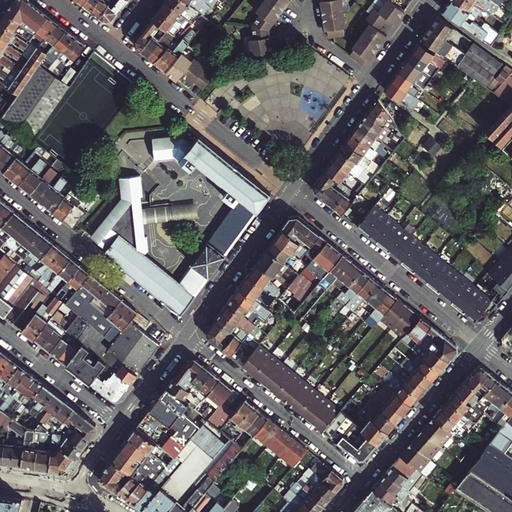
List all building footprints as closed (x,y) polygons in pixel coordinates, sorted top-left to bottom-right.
[(36,33),(38,30),(50,15),(44,10),(39,6),(31,0),(13,0),(6,10),(12,15),(22,21),(21,23),(29,29),(36,33)] [(98,2),(99,0),(86,0),(83,4),(87,7),(91,10),(98,2)] [(95,13),(99,16),(112,0),(111,0),(99,0),(98,2),(91,10),(95,13)] [(112,20),(121,9),(128,0),(118,0),(116,3),(112,0),(99,16),(104,21),(112,20)] [(194,21),(188,16),(167,0),(166,0),(164,3),(160,8),(168,15),(181,26),(186,30),(194,21)] [(201,13),(190,3),(185,0),(167,0),(188,16),(194,21),(201,13)] [(207,3),(203,0),(185,0),(190,3),(201,13),(204,16),(212,7),(211,6),(207,3)] [(252,24),(254,38),(249,39),(251,54),(272,51),(271,42),(269,29),(277,18),(287,4),(290,0),(320,0),(321,0),(322,6),(324,23),(325,30),(328,30),(329,37),(345,34),(344,27),(346,27),(341,0),(263,0),(256,10),(260,13),(252,24)] [(352,46),(354,48),(350,54),(363,63),(367,57),(369,59),(373,53),(382,41),(387,34),(379,28),(387,17),(395,23),(399,17),(404,11),(389,0),(385,0),(378,10),(374,7),(366,19),(370,22),(352,46)] [(473,21),(476,16),(454,0),(449,0),(443,10),(483,39),(488,32),(473,21)] [(489,21),(493,15),(473,0),(472,0),(454,0),(476,16),(479,12),(481,16),(489,21)] [(486,4),(488,0),(472,0),(473,0),(493,15),(498,20),(501,16),(496,12),(497,10),(489,4),(486,4)] [(186,30),(181,26),(168,15),(160,8),(153,17),(161,24),(166,28),(168,30),(179,39),(186,30)] [(24,36),(29,29),(21,23),(22,21),(12,15),(6,10),(0,19),(11,26),(17,31),(24,36)] [(38,30),(46,36),(58,22),(55,19),(50,15),(38,30)] [(447,57),(455,45),(463,35),(438,16),(422,38),(447,57)] [(148,41),(158,29),(161,24),(153,17),(143,29),(136,38),(137,46),(141,49),(148,41)] [(29,43),(15,33),(17,31),(11,26),(0,19),(0,33),(4,37),(10,41),(24,51),(29,43)] [(46,36),(55,43),(67,29),(62,25),(58,22),(46,36)] [(24,36),(31,40),(36,33),(29,29),(24,36)] [(63,50),(69,43),(75,35),(70,31),(67,29),(55,43),(63,50)] [(148,55),(156,45),(165,34),(158,29),(148,41),(141,49),(148,55)] [(155,60),(170,47),(175,42),(179,39),(168,30),(166,32),(165,34),(156,45),(148,55),(150,57),(155,60)] [(167,70),(177,56),(182,51),(184,49),(191,40),(194,36),(188,32),(174,50),(170,47),(155,60),(160,65),(166,70),(167,70)] [(22,54),(8,43),(10,41),(4,37),(0,33),(0,47),(5,51),(18,60),(22,54)] [(60,77),(69,66),(82,50),(86,44),(80,39),(75,35),(69,43),(63,50),(57,57),(61,60),(52,71),(60,77)] [(438,68),(447,57),(422,38),(414,49),(438,68)] [(41,62),(48,52),(39,46),(31,41),(29,43),(24,51),(22,54),(29,59),(28,60),(38,66),(41,62)] [(192,59),(194,57),(184,49),(182,51),(192,59)] [(432,77),(438,68),(414,49),(407,58),(432,77)] [(467,72),(485,87),(502,65),(483,50),(467,72)] [(13,62),(14,61),(3,54),(0,51),(0,61),(11,69),(12,69),(14,65),(12,64),(13,62)] [(182,51),(177,56),(167,70),(172,74),(177,79),(181,74),(190,81),(193,83),(194,81),(202,88),(213,75),(204,68),(206,66),(194,57),(192,59),(182,51)] [(407,58),(399,69),(424,88),(426,85),(432,77),(407,58)] [(19,73),(28,80),(38,66),(28,60),(19,73)] [(33,139),(71,84),(65,81),(60,77),(52,71),(41,62),(38,66),(28,80),(19,94),(13,102),(8,109),(3,116),(4,118),(10,122),(13,125),(17,127),(23,132),(33,139)] [(9,72),(8,71),(0,65),(0,75),(5,79),(6,77),(9,72)] [(415,96),(416,94),(420,89),(423,91),(424,89),(424,88),(399,69),(392,78),(415,96)] [(19,94),(28,80),(19,73),(19,74),(16,72),(15,74),(11,71),(9,72),(6,77),(5,79),(3,82),(19,94)] [(414,97),(415,96),(392,78),(385,88),(408,105),(414,97)] [(0,103),(8,109),(13,102),(0,91),(0,103)] [(397,125),(393,117),(386,107),(379,96),(372,106),(376,109),(385,116),(387,117),(392,124),(396,127),(397,125)] [(408,105),(414,110),(421,102),(414,97),(408,105)] [(511,105),(486,133),(511,155),(511,105)] [(388,129),(392,124),(387,117),(385,116),(376,109),(372,106),(367,113),(383,124),(388,129)] [(403,140),(393,132),(388,129),(383,124),(367,113),(358,125),(376,138),(381,131),(399,144),(403,140)] [(0,123),(5,128),(10,122),(4,118),(0,123)] [(0,140),(0,141),(8,131),(13,125),(10,122),(5,128),(3,130),(2,129),(0,130),(0,140)] [(379,145),(381,142),(376,138),(358,125),(352,133),(379,153),(383,148),(379,145)] [(380,154),(379,153),(352,133),(346,141),(366,156),(369,153),(377,158),(377,157),(380,154)] [(174,136),(153,138),(155,159),(177,158),(191,170),(197,163),(230,190),(224,197),(235,206),(209,240),(192,262),(210,276),(230,250),(271,193),(254,179),(200,136),(198,138),(197,136),(191,144),(183,138),(175,138),(174,136)] [(0,140),(0,158),(9,148),(0,141),(0,140)] [(374,162),(366,156),(346,141),(340,149),(374,175),(380,167),(374,162)] [(0,166),(4,170),(17,155),(24,147),(19,143),(12,151),(9,148),(0,158),(0,166)] [(4,170),(19,183),(38,160),(43,154),(46,150),(41,146),(37,149),(35,148),(25,161),(17,155),(4,170)] [(374,175),(340,149),(333,159),(366,185),(374,175)] [(377,159),(377,158),(369,153),(366,156),(374,162),(377,159)] [(31,192),(44,176),(39,172),(49,159),(48,157),(43,154),(38,160),(19,183),(31,192)] [(384,162),(387,159),(380,154),(377,157),(384,162)] [(366,185),(333,159),(325,169),(340,180),(344,184),(349,187),(353,190),(358,194),(366,185)] [(43,202),(56,186),(50,181),(61,168),(55,163),(44,176),(31,192),(43,202)] [(315,191),(325,199),(340,180),(325,169),(315,184),(315,191)] [(43,202),(54,211),(73,185),(69,182),(71,180),(65,175),(56,186),(43,202)] [(108,250),(105,253),(182,315),(210,276),(192,262),(178,281),(145,253),(149,249),(147,237),(144,225),(142,209),(141,196),(144,196),(141,175),(120,178),(123,198),(93,237),(108,250)] [(329,202),(333,206),(343,194),(339,190),(344,184),(340,180),(325,199),(329,202)] [(63,219),(68,212),(75,203),(81,196),(78,194),(80,191),(73,185),(54,211),(63,219)] [(337,209),(342,213),(358,194),(353,190),(348,197),(343,194),(333,206),(337,209)] [(144,225),(199,217),(196,202),(142,209),(144,225)] [(0,228),(15,210),(6,203),(0,210),(0,228)] [(63,219),(74,228),(87,212),(75,203),(68,212),(63,219)] [(375,205),(358,226),(364,231),(370,236),(370,235),(394,254),(396,256),(418,274),(421,276),(442,293),(446,295),(469,314),(467,315),(475,322),(479,316),(483,320),(495,306),(500,301),(504,296),(498,291),(492,299),(375,205)] [(8,239),(25,218),(15,210),(0,228),(0,232),(2,234),(0,237),(0,242),(3,245),(8,239)] [(283,227),(309,248),(320,234),(307,223),(298,216),(291,217),(283,227)] [(18,247),(35,226),(25,218),(8,239),(18,247)] [(24,259),(32,250),(45,234),(35,226),(18,247),(23,251),(18,258),(20,259),(22,257),(24,259)] [(301,258),(309,248),(283,227),(275,237),(300,257),(301,258)] [(42,258),(54,242),(45,234),(32,250),(42,258)] [(314,257),(328,240),(320,234),(309,248),(301,258),(304,260),(308,264),(314,257)] [(298,259),(300,257),(275,237),(268,247),(285,261),(300,273),(308,264),(304,260),(302,263),(298,259)] [(325,275),(344,253),(338,249),(336,247),(328,240),(314,257),(316,258),(309,267),(310,268),(314,271),(313,273),(312,273),(287,303),(295,310),(315,286),(325,275)] [(46,272),(63,250),(54,242),(42,258),(38,262),(41,266),(38,268),(36,270),(39,272),(37,274),(41,278),(46,272)] [(257,262),(274,275),(285,261),(268,247),(257,262)] [(60,272),(72,257),(63,250),(46,272),(41,278),(45,280),(46,278),(49,280),(51,278),(54,268),(60,272)] [(511,257),(505,252),(500,258),(498,260),(510,270),(511,272),(511,257)] [(0,281),(12,266),(15,262),(10,257),(5,253),(0,260),(0,281)] [(339,275),(352,260),(348,256),(344,253),(325,275),(333,282),(334,282),(336,279),(334,278),(337,274),(339,275)] [(69,280),(71,277),(81,264),(72,257),(60,272),(47,287),(52,292),(58,283),(64,276),(69,280)] [(283,300),(303,277),(310,268),(309,267),(316,258),(314,257),(308,264),(300,273),(296,278),(290,285),(282,294),(279,297),(283,300)] [(339,275),(347,281),(360,266),(356,263),(352,260),(339,275)] [(510,285),(511,283),(511,272),(510,270),(498,260),(491,268),(510,285)] [(0,310),(6,315),(35,278),(29,273),(15,262),(12,266),(0,281),(0,310)] [(275,285),(280,280),(274,275),(257,262),(249,274),(270,291),(278,298),(279,297),(282,294),(279,292),(281,289),(275,285)] [(79,288),(80,287),(91,273),(81,264),(71,277),(69,280),(63,287),(61,290),(64,292),(62,294),(64,296),(69,290),(71,292),(76,286),(79,288)] [(347,281),(349,283),(362,268),(360,266),(347,281)] [(352,298),(371,275),(367,272),(362,268),(349,283),(354,287),(348,294),(352,298)] [(491,268),(488,272),(499,281),(494,287),(498,291),(504,296),(510,289),(509,287),(510,285),(491,268)] [(95,293),(96,294),(105,284),(91,273),(80,287),(88,294),(92,297),(95,293)] [(266,296),(270,291),(249,274),(241,284),(257,296),(260,291),(266,296)] [(343,286),(347,281),(339,275),(336,279),(339,282),(341,284),(343,286)] [(360,304),(366,297),(379,282),(375,279),(371,275),(352,298),(360,304)] [(58,283),(63,287),(69,280),(64,276),(58,283)] [(23,328),(40,307),(52,292),(47,287),(38,281),(35,278),(6,315),(23,328)] [(366,297),(369,299),(381,284),(379,282),(366,297)] [(96,294),(100,297),(108,287),(105,284),(96,294)] [(255,298),(257,296),(241,284),(239,286),(255,298)] [(369,299),(377,306),(390,291),(385,287),(381,284),(369,299)] [(258,306),(252,301),(255,298),(239,286),(234,294),(249,306),(262,317),(266,312),(260,307),(261,306),(259,304),(258,306)] [(66,303),(74,310),(88,294),(80,287),(79,288),(74,294),(66,303)] [(100,297),(114,309),(123,299),(108,287),(100,297)] [(263,301),(266,296),(260,291),(257,296),(263,301)] [(270,307),(278,298),(270,291),(266,296),(263,301),(270,307)] [(379,319),(380,318),(398,297),(394,294),(390,291),(377,306),(373,310),(370,308),(368,310),(379,319)] [(83,316),(96,301),(92,297),(88,294),(74,310),(79,314),(83,316)] [(246,309),(249,306),(234,294),(228,302),(241,313),(248,318),(251,313),(246,309)] [(111,313),(114,309),(100,297),(97,301),(103,306),(111,313)] [(380,318),(392,327),(410,307),(398,297),(380,318)] [(105,335),(130,304),(123,299),(114,309),(111,313),(98,329),(105,335)] [(90,323),(103,306),(97,301),(96,301),(83,316),(90,323)] [(242,326),(248,318),(241,313),(228,302),(222,310),(224,312),(236,322),(242,326)] [(126,325),(131,319),(138,311),(130,304),(105,335),(113,341),(118,335),(126,325)] [(98,329),(111,313),(103,306),(90,323),(98,329)] [(35,338),(52,316),(40,307),(23,328),(35,338)] [(404,337),(411,329),(421,316),(410,307),(392,327),(404,337)] [(216,318),(230,330),(236,322),(224,312),(222,310),(216,318)] [(129,354),(122,348),(113,341),(105,335),(98,329),(90,323),(83,316),(79,314),(71,324),(68,329),(67,329),(70,331),(76,336),(81,340),(84,342),(83,344),(89,348),(90,349),(100,357),(106,362),(112,354),(138,374),(144,366),(137,360),(129,354)] [(46,341),(60,322),(57,320),(52,316),(35,338),(44,344),(46,341)] [(411,329),(421,338),(432,325),(427,321),(421,316),(411,329)] [(68,329),(71,324),(64,318),(60,322),(68,329)] [(228,343),(224,339),(230,330),(216,318),(211,325),(207,330),(208,336),(223,348),(228,343)] [(242,326),(249,332),(256,325),(248,318),(242,326)] [(137,334),(141,328),(131,319),(126,325),(134,332),(137,334)] [(51,350),(53,348),(67,329),(68,329),(60,322),(46,341),(44,344),(51,350)] [(230,330),(235,334),(242,326),(236,322),(230,330)] [(113,341),(122,348),(134,332),(126,325),(118,335),(113,341)] [(458,351),(458,346),(446,337),(432,325),(421,338),(449,361),(455,355),(458,351)] [(504,345),(511,351),(511,325),(508,331),(503,337),(504,345)] [(223,348),(231,355),(248,334),(249,332),(242,326),(235,334),(228,343),(223,348)] [(146,342),(151,336),(141,328),(137,334),(142,339),(146,342)] [(51,350),(59,357),(70,343),(66,340),(70,335),(69,334),(70,331),(67,329),(53,348),(51,350)] [(129,354),(139,343),(142,339),(137,334),(134,332),(122,348),(129,354)] [(78,341),(79,342),(81,340),(76,336),(70,343),(74,346),(78,341)] [(155,350),(160,344),(151,336),(146,342),(149,345),(155,350)] [(446,365),(449,361),(421,338),(417,343),(419,345),(424,349),(429,349),(423,356),(441,371),(446,365)] [(129,354),(137,360),(149,345),(146,342),(142,339),(139,343),(129,354)] [(59,357),(68,363),(79,350),(83,344),(84,342),(81,340),(79,342),(78,341),(74,346),(70,343),(59,357)] [(244,365),(254,374),(271,353),(262,345),(260,343),(244,365)] [(92,382),(106,363),(106,362),(100,357),(95,363),(93,361),(93,358),(90,357),(87,357),(85,355),(90,349),(89,348),(83,344),(79,350),(68,363),(92,382)] [(149,358),(155,350),(149,345),(137,360),(144,366),(149,358)] [(0,372),(12,357),(3,351),(0,354),(0,372)] [(254,374),(265,383),(283,362),(271,353),(254,374)] [(120,398),(138,374),(112,354),(106,362),(106,363),(92,382),(102,390),(113,399),(120,398)] [(437,374),(441,371),(423,356),(420,354),(413,361),(434,379),(437,374)] [(0,390),(20,364),(12,357),(0,372),(0,390)] [(190,383),(192,380),(204,365),(196,358),(188,359),(175,377),(182,383),(185,379),(190,383)] [(432,381),(434,379),(413,361),(412,363),(409,361),(408,363),(410,365),(406,369),(412,374),(427,387),(432,381)] [(265,383),(277,392),(294,371),(283,362),(265,383)] [(6,399),(28,370),(20,364),(0,390),(0,397),(4,401),(6,399)] [(200,387),(212,371),(204,365),(192,380),(200,387)] [(485,385),(482,382),(490,373),(482,366),(477,366),(472,373),(466,379),(480,391),(485,385)] [(16,402),(37,377),(28,370),(6,399),(4,401),(0,406),(0,408),(3,411),(13,399),(16,402)] [(200,387),(208,394),(221,378),(212,371),(200,387)] [(277,392),(288,401),(306,380),(294,371),(277,392)] [(422,392),(425,389),(410,376),(405,372),(403,374),(400,377),(397,375),(396,377),(398,379),(402,383),(419,396),(422,392)] [(480,391),(484,394),(497,378),(494,376),(490,373),(482,382),(485,385),(480,391)] [(426,388),(427,387),(412,374),(411,375),(410,376),(425,389),(426,388)] [(27,407),(34,397),(45,384),(37,377),(16,402),(25,409),(27,407)] [(188,402),(194,394),(193,392),(186,387),(182,383),(175,377),(168,386),(188,402)] [(233,388),(221,378),(208,394),(220,403),(233,388)] [(416,399),(419,396),(402,383),(398,379),(397,380),(395,378),(393,380),(396,382),(391,388),(412,405),(416,399)] [(488,397),(493,401),(502,390),(506,385),(502,382),(497,378),(484,394),(478,401),(473,406),(480,412),(482,414),(484,412),(481,409),(486,402),(485,402),(488,397)] [(478,401),(484,394),(480,391),(466,379),(461,385),(456,392),(467,401),(471,395),(478,401)] [(288,401),(300,410),(317,390),(306,380),(288,401)] [(36,414),(54,391),(45,384),(34,397),(39,401),(31,411),(36,414)] [(384,398),(391,390),(389,388),(390,387),(389,385),(387,384),(378,394),(382,396),(384,398)] [(497,404),(500,407),(509,397),(511,393),(511,389),(510,388),(506,385),(502,390),(493,401),(484,412),(491,418),(493,416),(491,414),(494,409),(497,404)] [(183,407),(188,402),(168,386),(161,395),(185,415),(188,411),(183,407)] [(409,408),(412,405),(391,388),(390,387),(389,388),(391,390),(384,398),(388,402),(390,399),(405,412),(409,408)] [(311,420),(329,399),(317,390),(300,410),(311,420)] [(46,422),(64,399),(54,391),(36,414),(46,422)] [(466,410),(471,404),(467,401),(456,392),(452,396),(449,400),(457,407),(464,413),(473,420),(476,422),(482,414),(480,412),(476,417),(471,412),(470,413),(466,410)] [(500,407),(503,409),(511,397),(511,393),(509,397),(500,407)] [(174,429),(185,415),(161,395),(150,410),(174,429)] [(382,408),(388,402),(384,398),(382,396),(377,395),(373,400),(382,408)] [(27,407),(31,411),(39,401),(34,397),(27,407)] [(493,420),(502,427),(511,413),(511,397),(503,409),(506,412),(499,420),(495,417),(493,420)] [(236,419),(239,422),(254,405),(246,398),(231,416),(236,419)] [(63,421),(64,420),(75,407),(64,399),(46,422),(51,426),(53,423),(58,427),(63,421)] [(311,420),(324,430),(341,410),(329,399),(311,420)] [(403,414),(405,412),(390,399),(388,402),(403,414)] [(364,410),(374,418),(382,408),(373,400),(364,410)] [(463,421),(459,418),(464,413),(457,407),(449,400),(446,404),(442,408),(457,421),(463,425),(469,430),(476,422),(473,420),(470,425),(464,420),(463,421)] [(401,417),(403,414),(388,402),(382,408),(397,421),(401,417)] [(204,415),(207,418),(217,406),(214,403),(204,415)] [(220,429),(224,424),(231,416),(218,405),(217,406),(207,418),(220,429)] [(246,428),(261,410),(254,405),(239,422),(246,428)] [(71,425),(74,427),(84,414),(75,407),(64,420),(69,423),(71,421),(73,422),(71,425)] [(0,462),(4,463),(6,444),(0,443),(0,424),(8,431),(8,428),(9,429),(12,424),(15,420),(3,411),(0,408),(0,462)] [(393,426),(397,421),(382,408),(374,418),(389,431),(393,426)] [(457,426),(454,425),(457,421),(442,408),(438,411),(434,417),(453,433),(461,439),(469,430),(463,425),(460,429),(457,426)] [(384,436),(389,431),(374,418),(364,410),(363,409),(358,414),(369,423),(364,430),(379,443),(384,436)] [(254,434),(269,417),(261,410),(246,428),(254,434)] [(338,442),(344,435),(355,422),(341,410),(324,430),(338,442)] [(511,456),(506,453),(511,444),(511,413),(502,427),(470,469),(511,497),(511,456)] [(90,439),(97,429),(97,424),(84,414),(74,427),(79,431),(80,429),(85,433),(84,435),(90,439)] [(254,434),(267,444),(281,427),(269,417),(254,434)] [(449,438),(453,433),(434,417),(429,422),(449,438)] [(22,466),(27,429),(22,425),(15,420),(12,424),(9,429),(17,432),(16,438),(7,437),(6,444),(4,463),(22,466)] [(46,431),(48,429),(38,422),(33,430),(41,431),(46,431)] [(236,427),(243,433),(246,428),(239,422),(236,427)] [(443,445),(449,438),(429,422),(428,424),(424,428),(443,445)] [(59,433),(62,430),(58,427),(53,423),(51,426),(48,429),(46,431),(54,432),(59,433)] [(84,435),(85,433),(80,429),(79,431),(74,427),(71,425),(70,424),(64,432),(84,447),(90,439),(84,435)] [(220,429),(226,433),(229,429),(224,424),(220,429)] [(267,444),(273,450),(288,433),(281,427),(267,444)] [(152,450),(158,443),(137,428),(130,437),(150,452),(152,450)] [(236,441),(243,447),(254,434),(246,428),(243,433),(239,437),(236,441)] [(442,446),(443,445),(424,428),(423,430),(442,446)] [(31,467),(35,468),(39,443),(40,436),(41,431),(33,430),(27,429),(22,466),(31,467)] [(77,457),(84,447),(64,432),(62,430),(59,433),(54,432),(53,441),(60,446),(77,457)] [(370,453),(379,443),(364,430),(353,442),(344,435),(338,442),(360,460),(365,459),(370,453)] [(438,451),(442,446),(423,430),(418,435),(413,441),(429,453),(430,452),(433,448),(438,451)] [(35,468),(49,470),(52,452),(53,441),(54,432),(46,431),(41,431),(40,436),(47,437),(46,444),(39,443),(35,468)] [(236,441),(239,437),(232,431),(228,435),(231,438),(236,441)] [(273,450),(280,455),(294,437),(288,433),(273,450)] [(140,463),(150,452),(130,437),(121,448),(140,463)] [(292,465),(307,448),(294,437),(280,455),(292,465)] [(216,479),(243,447),(236,441),(231,438),(213,459),(177,499),(183,504),(210,475),(216,479)] [(151,511),(166,511),(177,499),(213,459),(190,439),(168,465),(163,471),(166,474),(170,477),(167,481),(144,507),(151,511)] [(433,457),(430,455),(432,453),(430,452),(429,453),(413,441),(412,442),(431,459),(433,457)] [(427,463),(431,459),(412,442),(408,447),(427,463)] [(60,472),(68,469),(77,457),(60,446),(56,452),(52,452),(49,470),(60,472)] [(422,468),(427,463),(408,447),(405,450),(403,453),(422,468)] [(140,463),(121,448),(112,460),(131,474),(140,463)] [(126,496),(160,457),(152,450),(150,452),(140,463),(131,474),(117,491),(126,496)] [(420,471),(422,468),(403,453),(401,455),(409,462),(420,471)] [(419,477),(422,473),(420,471),(409,462),(401,455),(395,461),(393,464),(408,476),(415,482),(419,477)] [(136,502),(155,480),(163,471),(168,465),(160,457),(126,496),(136,502)] [(323,479),(332,469),(319,457),(310,468),(316,473),(323,479)] [(102,482),(117,491),(131,474),(112,460),(100,475),(102,482)] [(408,490),(415,482),(408,476),(393,464),(386,472),(396,480),(402,485),(405,481),(407,483),(406,485),(408,486),(406,488),(408,490)] [(342,485),(344,482),(343,477),(332,469),(323,479),(337,491),(342,485)] [(511,511),(511,497),(470,469),(469,470),(456,487),(494,511),(511,511)] [(155,480),(158,483),(166,474),(163,471),(155,480)] [(408,490),(406,488),(402,485),(396,480),(386,472),(385,474),(379,480),(395,493),(398,490),(400,492),(399,493),(402,495),(404,493),(406,494),(408,490)] [(319,484),(323,479),(316,473),(312,478),(319,484)] [(144,507),(167,481),(170,477),(166,474),(158,483),(155,480),(136,502),(144,507)] [(187,511),(205,491),(216,479),(210,475),(183,504),(177,499),(166,511),(187,511)] [(335,494),(337,491),(323,479),(319,484),(312,478),(309,481),(330,499),(335,494)] [(396,500),(399,496),(395,493),(379,480),(376,484),(373,488),(393,504),(402,511),(405,511),(409,507),(399,500),(396,500)] [(289,489),(297,495),(303,488),(296,481),(289,489)] [(330,499),(309,481),(303,488),(325,506),(329,501),(330,499)] [(325,506),(303,488),(297,495),(304,501),(317,511),(319,511),(323,508),(325,506)] [(385,511),(387,511),(393,504),(373,488),(367,494),(364,498),(352,511),(385,511)] [(195,511),(198,509),(200,511),(212,496),(205,491),(187,511),(195,511)] [(0,495),(0,511),(19,511),(22,498),(0,495)] [(298,509),(301,505),(294,499),(291,504),(294,506),(298,509)] [(317,511),(304,501),(301,505),(298,509),(300,511),(317,511)] [(425,511),(413,502),(411,505),(409,507),(405,511),(402,511),(393,504),(387,511),(385,511),(425,511)]
